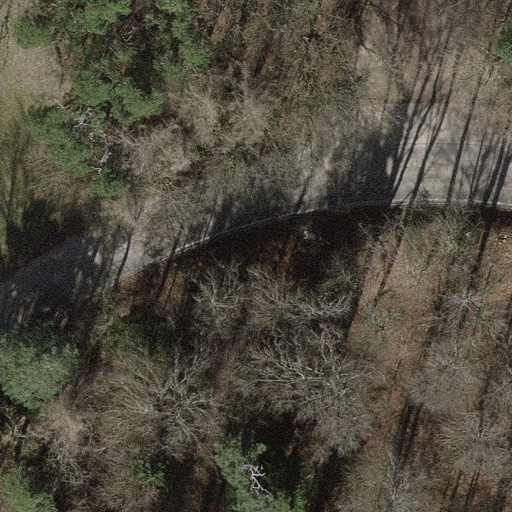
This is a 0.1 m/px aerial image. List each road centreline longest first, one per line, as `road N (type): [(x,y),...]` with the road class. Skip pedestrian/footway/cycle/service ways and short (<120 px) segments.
road 1 (tertiary): [(511,176),(353,175),(274,187),(89,257),(0,317)]
road 2 (track): [(511,161),(430,0)]
